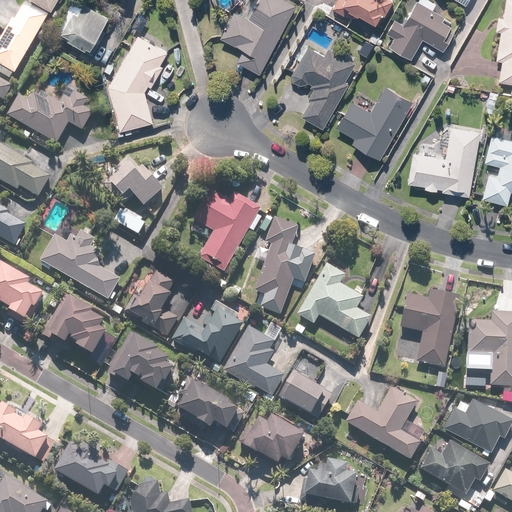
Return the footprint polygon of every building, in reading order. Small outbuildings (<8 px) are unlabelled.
[(30,0),(50,11),(56,0),(30,0)] [(258,75),(295,5),(285,0),(256,0),(246,19),(233,12),(219,38),(242,51),(235,62),(258,75)] [(335,0),(331,10),(349,19),(351,15),(372,27),(378,16),(381,18),(390,0),(335,0)] [(444,20),(445,19),(431,10),(434,5),(426,0),(415,0),(400,23),(393,19),(383,33),(391,38),(385,47),(408,62),(423,40),(441,52),(454,34),(448,29),(451,24),(444,20)] [(449,0),(464,8),(469,0),(449,0)] [(511,95),(511,89),(511,0),(507,0),(503,0),(501,18),(495,17),(493,32),(500,33),(496,60),(500,61),(497,84),(502,85),(501,93),(511,95)] [(107,20),(76,1),(73,6),(71,5),(55,33),(88,53),(107,20)] [(0,67),(13,75),(47,17),(24,4),(14,21),(12,19),(0,39),(0,67)] [(167,52),(136,35),(108,86),(119,132),(152,125),(143,92),(146,87),(152,90),(163,68),(160,66),(167,52)] [(353,62),(326,47),(322,56),(307,48),(291,76),(292,82),(298,85),(305,84),(306,83),(311,86),(305,97),(307,99),(297,117),(321,131),(348,83),(344,80),(353,62)] [(0,101),(2,102),(10,87),(0,81),(0,101)] [(378,160),(411,103),(384,87),(370,112),(350,101),(335,128),(355,139),(352,145),(378,160)] [(18,97),(5,117),(55,148),(68,127),(80,134),(92,114),(82,107),(86,100),(73,92),(68,100),(62,96),(58,104),(47,98),(45,102),(31,94),(26,102),(18,97)] [(511,139),(509,139),(511,129),(491,125),(484,162),(499,165),(497,172),(483,170),(477,200),(507,205),(509,191),(511,195),(511,139)] [(478,132),(448,128),(444,158),(411,153),(406,183),(424,186),(424,189),(435,190),(440,190),(439,193),(468,197),(478,132)] [(38,201),(50,177),(31,168),(34,162),(0,144),(0,183),(12,189),(11,193),(33,203),(35,199),(38,201)] [(110,177),(100,187),(120,208),(130,198),(142,211),(162,191),(140,167),(137,170),(127,159),(117,169),(114,167),(106,174),(110,177)] [(260,210),(232,193),(227,202),(209,191),(191,220),(213,232),(198,257),(222,271),(247,231),(252,233),(261,218),(256,216),(260,210)] [(0,206),(0,240),(13,247),(25,226),(6,215),(8,211),(0,206)] [(144,225),(140,223),(144,217),(134,211),(130,217),(120,211),(112,224),(136,238),(144,225)] [(283,304),(300,258),(287,253),(297,228),(273,219),(264,244),(270,246),(253,293),(283,304)] [(97,268),(96,260),(101,251),(94,247),(99,238),(81,229),(76,239),(70,235),(65,244),(51,236),(36,263),(106,302),(119,280),(97,268)] [(323,264),(295,316),(313,325),(317,318),(357,340),(368,318),(355,311),(362,296),(339,284),(344,275),(323,264)] [(27,282),(0,267),(0,305),(8,310),(5,314),(22,323),(29,310),(31,311),(39,296),(24,288),(27,282)] [(168,295),(174,283),(156,273),(149,287),(144,284),(136,300),(130,297),(121,316),(169,340),(180,318),(163,310),(170,296),(168,295)] [(444,371),(458,297),(428,291),(426,300),(406,296),(399,329),(419,333),(413,365),(444,371)] [(90,310),(64,296),(41,339),(61,349),(66,339),(69,340),(67,344),(72,347),(70,351),(88,360),(103,334),(97,331),(101,323),(88,315),(90,310)] [(200,329),(183,320),(171,342),(218,368),(242,323),(235,319),(238,315),(214,302),(200,329)] [(511,388),(511,314),(490,314),(489,323),(466,321),(466,326),(459,326),(458,333),(465,334),(464,356),(467,356),(467,364),(490,366),(489,387),(511,388)] [(267,351),(272,342),(279,330),(257,317),(250,330),(246,328),(222,372),(270,399),(283,375),(265,365),(271,353),(267,351)] [(155,348),(128,335),(108,376),(127,386),(130,380),(139,385),(137,388),(152,395),(157,385),(162,388),(171,371),(162,367),(166,360),(153,353),(155,348)] [(296,361),(274,398),(315,422),(330,397),(315,388),(326,368),(307,356),(302,364),(296,361)] [(227,402),(191,385),(177,412),(181,414),(179,418),(209,432),(211,427),(224,434),(235,411),(225,406),(227,402)] [(356,403),(344,424),(407,460),(423,432),(405,422),(416,402),(391,388),(376,414),(356,403)] [(452,407),(441,429),(490,455),(498,440),(503,442),(511,425),(511,422),(470,400),(463,413),(452,407)] [(0,404),(0,453),(1,454),(3,451),(30,466),(45,438),(38,434),(42,427),(24,417),(20,423),(12,419),(16,413),(0,404)] [(255,422),(238,449),(251,457),(252,455),(274,469),(279,462),(284,465),(300,441),(267,420),(262,427),(255,422)] [(429,448),(416,471),(464,498),(473,481),(478,484),(489,465),(447,442),(440,455),(429,448)] [(66,444),(50,474),(96,499),(101,490),(108,494),(109,491),(114,493),(125,473),(107,463),(105,466),(96,462),(99,457),(82,448),(78,455),(76,453),(77,450),(66,444)] [(304,473),(298,503),(323,507),(324,503),(349,507),(355,476),(344,474),(346,464),(324,460),(323,468),(315,466),(313,475),(304,473)] [(511,474),(502,469),(490,492),(494,494),(495,495),(496,495),(497,495),(511,503),(511,474)] [(40,511),(45,504),(3,479),(0,483),(0,511),(40,511)] [(187,511),(186,503),(167,507),(164,495),(158,496),(155,483),(129,489),(133,509),(130,511),(187,511)] [(467,511),(471,506),(460,499),(455,507),(463,511),(467,511)]
